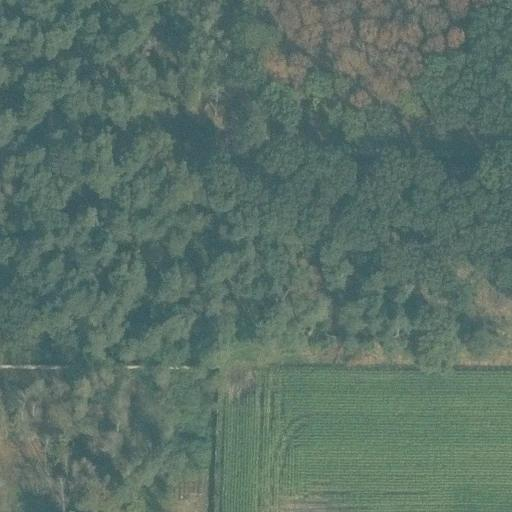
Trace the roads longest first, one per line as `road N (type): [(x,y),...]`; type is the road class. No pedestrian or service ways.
road 1 (track): [(0,119),(157,185),(511,185)]
road 2 (track): [(142,0),(120,171)]
